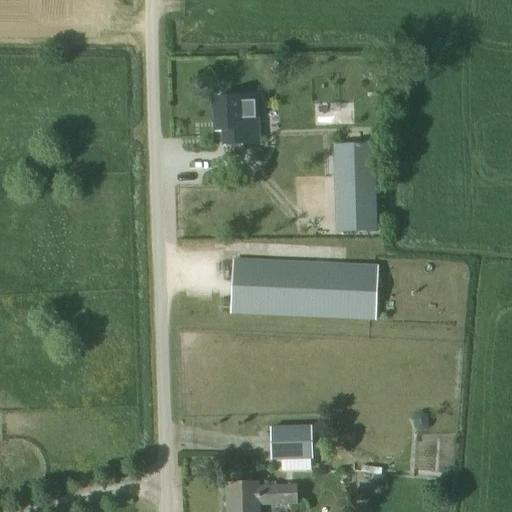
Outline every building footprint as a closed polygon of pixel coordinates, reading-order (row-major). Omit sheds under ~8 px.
[(224,147),(243,146),(242,121),(258,121),(258,103),(242,103),(242,99),(214,100),(215,133),(223,133),(224,147)] [(266,131),(359,129),(359,102),(265,104),(266,131)] [(377,232),(374,145),(334,146),(336,233),(377,232)] [(253,163),(255,227),(303,226),(301,162),(253,163)] [(378,267),(234,261),(231,314),(376,319),(378,267)] [(415,428),(420,431),(425,430),(429,426),(427,417),(422,414),(417,415),(414,419),(415,428)] [(271,429),(272,461),(312,460),(311,428),(271,429)] [(386,476),(374,476),(373,484),(385,484),(386,476)] [(297,502),(297,486),(259,487),(259,484),(227,485),(228,511),(259,511),(259,504),(297,502)] [(354,502),(362,503),(363,491),(355,490),(354,502)]
